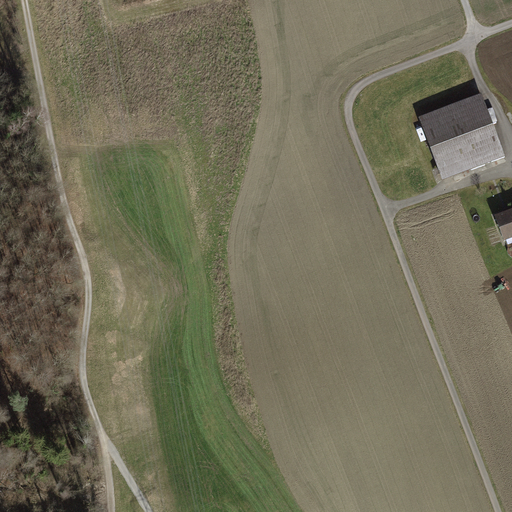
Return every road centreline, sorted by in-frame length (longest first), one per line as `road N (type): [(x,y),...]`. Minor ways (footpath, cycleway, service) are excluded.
road 1 (track): [(465,0),(479,34),(370,76),(348,95),(347,115),(497,511)]
road 2 (track): [(113,511),(102,430),(86,385),(93,286),(60,185),(24,0)]
road 3 (track): [(0,346),(54,447),(112,506)]
